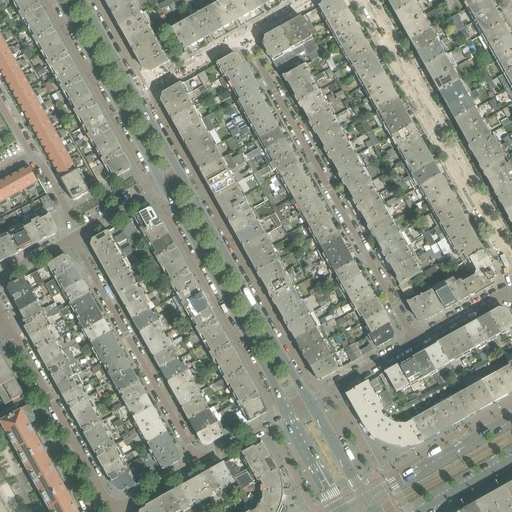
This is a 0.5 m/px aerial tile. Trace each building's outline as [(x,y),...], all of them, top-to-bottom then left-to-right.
[(47,20),(36,0),(24,0),(16,5),(21,13),(19,14),(24,22),(25,21),(30,29),(47,20)] [(104,0),(113,14),(134,2),(137,0),(104,0)] [(175,4),(172,0),(169,0),(159,5),(161,10),(161,11),(165,9),(170,6),(172,5),(175,4)] [(248,16),(249,14),(241,0),(225,0),(212,8),(223,28),(225,28),(228,27),(229,25),(243,17),(245,17),(248,16)] [(241,0),(249,14),(250,13),(251,14),(254,12),(255,10),(269,3),(271,3),(274,1),(274,0),(241,0)] [(354,24),(348,12),(341,0),(337,0),(336,1),(335,0),(333,0),(320,8),(335,35),(354,24)] [(415,4),(413,0),(388,0),(393,9),(393,10),(394,13),(396,14),(396,15),(415,4)] [(483,0),(461,0),(467,9),(483,0)] [(501,25),(493,10),(487,0),(483,0),(467,9),(482,36),(501,25)] [(451,10),(453,4),(454,4),(452,1),(444,5),(448,12),(451,10)] [(141,15),(145,12),(150,10),(148,6),(139,11),(134,2),(113,14),(134,52),(155,40),(141,15)] [(173,13),(178,10),(175,4),(172,5),(170,6),(173,13)] [(430,30),(415,4),(396,15),(397,15),(396,17),(398,20),(399,20),(408,35),(407,37),(409,39),(411,40),(410,41),(430,30)] [(222,30),(223,29),(223,28),(212,8),(185,23),(197,43),(199,43),(202,41),(203,40),(217,32),(219,32),(222,30)] [(13,19),(9,13),(11,11),(10,9),(3,12),(10,24),(19,19),(17,17),(13,19)] [(165,18),(165,17),(163,14),(155,18),(157,22),(165,18)] [(317,34),(309,21),(312,19),(309,14),(301,18),(304,22),(313,40),(316,38),(315,35),(317,34)] [(464,28),(457,15),(451,18),(455,26),(458,31),(459,31),(464,28)] [(156,23),(159,28),(168,23),(165,18),(157,22),(156,23)] [(313,40),(304,22),(301,18),(280,30),(293,52),(302,47),(303,48),(312,62),(322,56),(313,40)] [(61,44),(47,20),(30,29),(34,38),(33,38),(37,46),(39,45),(43,53),(61,44)] [(197,43),(185,23),(172,30),(173,31),(179,44),(184,52),(187,50),(186,49),(191,46),(193,47),(196,45),(197,43)] [(369,50),(363,39),(354,24),(335,35),(350,62),(369,50)] [(511,53),(511,43),(508,36),(501,25),(482,36),(489,49),(497,62),(511,53)] [(458,31),(455,26),(450,29),(453,34),(458,31)] [(445,57),(433,36),(439,33),(436,27),(430,30),(410,41),(411,42),(411,43),(413,46),(414,47),(423,61),(422,63),(424,66),(425,66),(425,67),(445,57)] [(471,42),(464,28),(459,31),(460,35),(466,45),(471,42)] [(293,52),(280,30),(268,36),(269,36),(266,38),(264,46),(265,48),(264,48),(273,63),(293,52)] [(0,41),(12,35),(11,31),(5,34),(4,34),(1,35),(0,33),(0,41)] [(179,44),(173,31),(169,33),(175,46),(179,44)] [(0,50),(7,46),(5,43),(8,41),(8,40),(14,37),(12,35),(0,41),(0,50)] [(164,56),(155,40),(134,52),(144,70),(151,72),(176,58),(173,53),(167,55),(164,56)] [(74,68),(61,44),(43,53),(48,62),(46,63),(51,71),(52,70),(57,78),(74,68)] [(0,58),(20,48),(18,45),(12,48),(12,47),(9,49),(7,46),(0,50),(0,58)] [(0,68),(14,60),(12,56),(16,54),(22,50),(20,48),(0,58),(0,68)] [(482,53),(487,50),(486,48),(481,51),(480,49),(473,53),(475,57),(482,53)] [(384,76),(377,65),(369,50),(350,62),(356,73),(364,87),(384,76)] [(471,58),(468,52),(463,55),(467,61),(471,58)] [(511,87),(511,53),(497,62),(504,75),(508,82),(504,85),(507,91),(511,87)] [(252,78),(245,66),(244,64),(242,65),(238,58),(233,56),(216,66),(223,79),(225,78),(232,90),(252,78)] [(459,83),(445,57),(425,67),(426,68),(426,70),(427,72),(429,73),(437,88),(437,89),(438,92),(440,93),(440,94),(459,83)] [(336,70),(330,59),(330,58),(325,60),(332,72),(336,70)] [(3,76),(26,63),(25,60),(21,62),(20,61),(16,63),(14,60),(0,68),(2,73),(2,76),(3,76)] [(23,74),(20,70),(24,68),(28,65),(26,63),(3,76),(4,78),(5,78),(8,83),(23,74)] [(312,81),(305,67),(304,66),(302,68),(292,73),(284,78),(287,83),(289,83),(296,97),(296,99),(298,103),(299,103),(299,104),(304,101),(319,93),(312,81)] [(88,93),(74,68),(57,78),(62,87),(60,87),(65,95),(66,94),(71,102),(88,93)] [(289,68),(279,73),(282,79),(284,78),(292,73),(289,68)] [(40,78),(46,73),(44,69),(43,70),(37,73),(40,78)] [(334,77),(330,69),(325,72),(330,80),(334,77)] [(492,81),(485,69),(480,71),(481,72),(487,84),(492,81)] [(210,86),(203,73),(197,76),(200,81),(204,89),(210,86)] [(10,90),(34,77),(32,74),(28,76),(28,75),(24,77),(23,74),(8,83),(10,87),(10,90)] [(398,101),(391,90),(384,76),(364,87),(376,109),(377,111),(378,112),(398,101)] [(30,88),(28,84),(32,82),(32,81),(35,79),(34,77),(10,90),(12,92),(13,92),(15,96),(30,88)] [(260,92),(252,78),(232,90),(239,102),(237,103),(244,115),(264,104),(258,94),(260,93),(260,92)] [(471,94),(464,80),(460,83),(459,83),(440,94),(441,94),(440,96),(442,99),(444,99),(447,105),(452,114),(451,116),(453,118),(455,119),(454,120),(474,109),(470,102),(480,97),(476,91),(471,94)] [(213,89),(222,84),(220,81),(211,86),(213,89)] [(187,96),(192,92),(186,82),(164,95),(162,102),(172,120),(193,108),(187,96)] [(54,90),(50,83),(45,86),(49,93),(54,90)] [(18,104),(42,91),(40,88),(36,90),(36,89),(32,91),(30,88),(15,96),(18,101),(17,101),(18,104)] [(42,100),(40,96),(39,96),(47,91),(46,89),(42,91),(18,104),(20,106),(21,106),(23,111),(42,100)] [(337,99),(344,95),(342,91),(335,95),(337,99)] [(102,117),(94,103),(88,93),(71,102),(76,111),(74,112),(78,120),(80,119),(84,127),(102,117)] [(327,106),(319,93),(304,101),(299,104),(300,104),(299,105),(301,109),(303,109),(311,123),(310,125),(312,129),(313,129),(313,130),(333,118),(327,106)] [(221,102),(219,98),(213,101),(215,106),(221,102)] [(26,118),(52,105),(50,101),(44,104),(42,100),(23,111),(26,115),(25,115),(26,118)] [(412,126),(405,115),(398,101),(378,112),(379,114),(392,137),(412,126)] [(210,116),(217,112),(212,103),(208,105),(211,111),(209,113),(210,116)] [(278,129),(270,115),(264,104),(244,115),(258,140),(278,129)] [(31,124),(50,114),(47,110),(53,107),(52,105),(26,118),(28,120),(31,124)] [(364,120),(357,107),(353,109),(360,122),(364,120)] [(201,121),(194,109),(193,108),(172,120),(187,146),(208,134),(215,130),(210,122),(215,119),(220,127),(225,124),(218,111),(217,112),(210,116),(201,121)] [(482,122),(474,109),(454,120),(456,120),(455,122),(457,125),(458,125),(467,140),(466,142),(468,145),(469,145),(489,135),(484,127),(489,124),(487,120),(487,119),(482,122)] [(229,117),(226,111),(221,114),(224,120),(229,117)] [(372,132),(366,122),(379,114),(378,112),(364,120),(360,122),(367,135),(372,132)] [(34,132),(57,118),(56,116),(52,118),(50,114),(31,124),(33,129),(34,132)] [(116,142),(106,125),(102,117),(84,127),(89,135),(87,136),(89,140),(78,147),(80,150),(87,146),(91,144),(92,145),(94,144),(98,152),(116,142)] [(54,130),(52,127),(55,125),(55,124),(59,122),(57,118),(34,132),(36,134),(39,138),(54,130)] [(348,145),(334,120),(333,118),(313,130),(314,130),(314,131),(316,135),(318,135),(321,140),(325,149),(325,151),(327,154),(328,155),(328,156),(348,145)] [(510,123),(507,119),(501,123),(503,127),(510,123)] [(240,134),(248,130),(246,126),(237,131),(240,134)] [(426,151),(420,140),(412,126),(392,137),(406,162),(426,151)] [(292,154),(286,143),(278,129),(258,140),(261,145),(257,148),(258,150),(244,158),(244,159),(246,163),(251,161),(261,155),(263,154),(265,153),(272,165),(292,154)] [(42,146),(65,133),(64,130),(60,132),(59,131),(56,133),(54,130),(39,138),(41,143),(41,146),(42,146)] [(242,138),(250,134),(248,130),(240,134),(242,138)] [(379,144),(372,132),(367,135),(374,147),(379,144)] [(62,144),(59,140),(63,138),(67,135),(65,133),(42,146),(43,148),(44,148),(47,152),(62,144)] [(223,142),(232,137),(230,133),(221,138),(223,142)] [(499,147),(494,138),(496,137),(493,133),(489,136),(489,135),(469,145),(469,146),(483,173),(504,161),(501,156),(503,155),(501,151),(511,144),(511,141),(509,136),(502,140),(504,144),(499,147)] [(222,158),(215,146),(208,134),(187,146),(200,171),(222,158)] [(237,149),(231,139),(226,142),(232,152),(237,149)] [(130,167),(122,154),(116,142),(98,152),(103,159),(101,160),(103,165),(97,168),(106,183),(129,171),(130,167)] [(49,159),(73,147),(71,144),(67,146),(67,145),(64,147),(62,144),(47,152),(49,157),(49,159)] [(363,170),(348,145),(328,156),(329,156),(328,157),(330,161),(332,161),(340,175),(339,177),(341,180),(342,181),(342,182),(363,170)] [(70,158),(67,154),(71,152),(75,150),(73,147),(49,159),(50,160),(51,162),(52,162),(54,166),(70,158)] [(420,187),(440,176),(426,151),(406,162),(401,165),(401,167),(403,170),(405,171),(408,178),(404,180),(396,184),(399,189),(404,186),(404,184),(409,182),(414,191),(420,187)] [(279,175),(298,164),(292,154),(272,165),(269,166),(272,172),(276,170),(279,175)] [(215,197),(237,184),(230,172),(233,170),(237,168),(243,164),(246,163),(244,159),(234,164),(229,155),(223,159),(222,158),(200,171),(215,197)] [(93,164),(89,157),(85,159),(91,171),(97,168),(95,164),(93,164)] [(57,173),(80,160),(79,158),(75,160),(75,159),(71,161),(70,158),(54,166),(57,171),(56,171),(57,173)] [(77,172),(75,168),(79,166),(78,165),(80,164),(79,162),(81,161),(80,160),(57,173),(57,174),(59,176),(60,176),(62,180),(77,172)] [(511,170),(508,164),(506,165),(504,161),(483,173),(498,199),(511,191),(511,170)] [(312,189),(305,178),(298,164),(279,175),(281,179),(278,183),(282,190),(278,192),(280,196),(288,191),(292,200),(304,194),(312,189)] [(37,181),(29,168),(24,170),(21,170),(34,194),(37,192),(35,189),(36,188),(33,184),(37,182),(37,181)] [(106,183),(97,168),(91,171),(95,178),(101,186),(106,183)] [(381,182),(379,178),(383,176),(381,172),(371,177),(366,168),(363,170),(342,182),(343,182),(343,183),(345,186),(347,187),(354,201),(354,203),(356,206),(357,207),(377,196),(370,184),(373,182),(375,186),(381,182)] [(264,183),(261,178),(267,175),(264,169),(253,175),(259,186),(264,183)] [(34,194),(21,170),(21,171),(19,172),(19,173),(15,176),(22,190),(26,188),(28,192),(29,192),(32,196),(34,194)] [(91,192),(79,171),(77,172),(62,180),(61,180),(73,202),(91,192)] [(398,175),(391,178),(395,185),(396,184),(404,180),(402,177),(400,178),(398,175)] [(22,190),(15,176),(10,178),(7,178),(20,202),(23,200),(21,196),(22,196),(19,192),(22,190)] [(454,201),(448,190),(440,176),(420,187),(425,197),(420,200),(422,203),(427,200),(434,212),(454,201)] [(20,202),(7,178),(5,180),(5,181),(1,183),(9,198),(12,196),(14,200),(15,200),(17,203),(20,202)] [(9,198),(1,183),(0,183),(0,198),(6,210),(9,208),(7,204),(8,204),(5,200),(9,198)] [(271,195),(264,183),(259,186),(266,198),(271,195)] [(251,210),(244,197),(237,184),(215,197),(229,222),(251,210)] [(326,214),(319,203),(312,189),(304,194),(292,200),(295,206),(293,207),(295,212),(292,214),(293,216),(297,214),(299,212),(300,213),(304,220),(307,224),(326,214)] [(511,191),(498,199),(511,223),(511,191)] [(388,207),(402,199),(400,195),(386,203),(388,207)] [(55,211),(47,196),(40,200),(48,214),(55,211)] [(392,222),(386,212),(377,196),(357,207),(358,208),(357,209),(359,212),(361,213),(364,218),(369,227),(368,229),(370,232),(371,232),(371,233),(392,222)] [(413,207),(409,200),(408,201),(406,196),(402,198),(409,210),(413,207)] [(468,227),(462,215),(454,201),(434,212),(441,225),(448,238),(468,227)] [(31,212),(27,206),(22,209),(25,215),(31,212)] [(284,220),(279,212),(283,210),(281,206),(274,211),(280,222),(284,220)] [(266,236),(258,223),(260,221),(253,208),(251,210),(229,222),(244,248),(266,236)] [(168,236),(161,223),(153,210),(151,209),(107,233),(114,247),(117,245),(125,258),(126,258),(134,253),(130,245),(128,241),(132,239),(141,234),(144,239),(147,237),(151,245),(168,236)] [(339,239),(333,228),(326,214),(307,224),(314,237),(305,242),(308,246),(316,241),(321,250),(339,239)] [(56,231),(49,216),(48,216),(48,217),(40,221),(39,219),(32,223),(32,225),(24,229),(33,246),(55,235),(56,231)] [(289,226),(286,220),(280,223),(284,229),(289,226)] [(410,246),(406,237),(411,234),(408,230),(403,233),(399,235),(392,222),(371,233),(372,234),(372,235),(374,238),(376,239),(383,252),(383,255),(385,258),(386,258),(386,259),(410,246)] [(482,252),(476,240),(468,227),(448,238),(453,246),(444,251),(446,255),(437,260),(439,264),(448,259),(449,259),(453,257),(452,254),(453,254),(452,252),(455,251),(462,263),(469,260),(482,252)] [(0,242),(9,259),(33,246),(24,229),(16,234),(15,232),(7,235),(8,237),(0,242),(0,241),(0,242)] [(428,232),(423,235),(423,236),(424,237),(424,238),(428,245),(430,248),(436,245),(428,232)] [(114,247),(107,233),(93,241),(91,246),(104,269),(122,260),(125,258),(117,245),(114,247)] [(182,261),(168,236),(151,245),(156,254),(154,255),(158,263),(160,262),(165,270),(182,261)] [(280,261),(273,248),(266,236),(244,248),(258,274),(279,262),(280,261)] [(353,264),(347,252),(339,239),(321,250),(335,274),(353,264)] [(0,263),(9,259),(0,242),(0,263)] [(421,274),(413,261),(418,259),(410,246),(386,259),(387,259),(386,261),(388,264),(390,265),(398,278),(397,281),(400,285),(401,286),(413,279),(421,274)] [(436,258),(431,250),(424,255),(418,258),(420,261),(426,258),(427,259),(430,258),(432,261),(436,258)] [(470,296),(491,285),(494,283),(492,280),(493,278),(496,276),(482,252),(469,260),(475,270),(472,278),(462,283),(470,296)] [(82,282),(69,259),(64,258),(45,268),(48,274),(50,272),(51,273),(53,272),(57,279),(45,286),(52,299),(64,292),(82,282)] [(126,258),(125,258),(122,260),(104,269),(119,295),(136,286),(133,279),(141,274),(138,268),(133,271),(126,258)] [(196,285),(182,261),(165,270),(170,279),(168,280),(172,288),(174,287),(179,295),(196,285)] [(294,289),(293,288),(279,262),(258,274),(273,301),(294,289)] [(349,299),(367,288),(353,264),(335,274),(342,287),(338,288),(340,293),(335,296),(339,304),(345,301),(349,299)] [(44,284),(37,272),(32,275),(38,287),(44,284)] [(35,293),(31,286),(29,287),(24,278),(10,287),(9,291),(20,312),(37,303),(33,295),(35,293)] [(415,284),(413,279),(401,286),(400,285),(398,286),(406,300),(416,295),(411,286),(415,284)] [(470,296),(462,283),(461,282),(460,281),(455,284),(454,281),(434,292),(444,311),(470,296)] [(96,308),(90,297),(82,282),(64,292),(71,305),(59,312),(60,313),(61,315),(63,318),(69,315),(67,313),(74,309),(79,318),(96,308)] [(193,320),(210,310),(196,285),(179,295),(184,304),(181,305),(183,309),(175,314),(170,317),(172,319),(172,321),(188,312),(193,320)] [(149,305),(141,289),(139,289),(136,286),(119,295),(133,320),(151,311),(148,306),(149,305)] [(159,295),(167,291),(165,287),(157,291),(159,295)] [(316,288),(309,292),(311,296),(318,292),(316,288)] [(383,313),(376,300),(375,298),(373,299),(367,288),(349,299),(356,312),(358,310),(365,323),(383,313)] [(309,316),(304,306),(303,305),(294,289),(273,301),(288,328),(309,316)] [(444,311),(434,292),(418,302),(416,299),(408,304),(413,313),(414,313),(417,319),(425,321),(427,320),(427,321),(444,311)] [(332,302),(328,295),(322,298),(326,305),(332,302)] [(53,318),(60,313),(59,312),(57,308),(52,310),(50,306),(42,311),(37,303),(20,312),(26,322),(24,323),(27,327),(25,328),(31,339),(48,329),(49,328),(45,321),(52,316),(53,318)] [(110,333),(102,318),(96,308),(79,318),(77,320),(91,344),(110,333)] [(224,335),(210,310),(193,320),(198,328),(195,330),(200,337),(202,336),(206,344),(224,335)] [(511,332),(511,321),(507,312),(499,310),(489,315),(500,335),(505,332),(507,335),(511,332)] [(165,336),(162,330),(163,329),(155,314),(153,315),(151,311),(133,320),(147,345),(165,336)] [(326,341),(328,340),(313,313),(309,316),(288,328),(303,354),(326,341)] [(392,340),(393,335),(389,327),(391,326),(383,313),(365,323),(372,335),(371,335),(378,348),(392,340)] [(500,335),(489,315),(464,330),(475,349),(500,335)] [(348,325),(344,318),(336,323),(340,329),(348,325)] [(336,325),(333,320),(327,323),(330,329),(336,325)] [(61,353),(57,345),(62,342),(58,334),(54,336),(52,337),(48,329),(31,339),(44,363),(61,353)] [(475,349),(464,330),(438,344),(438,345),(449,364),(449,363),(475,349)] [(351,338),(348,332),(343,335),(346,340),(351,338)] [(124,358),(119,348),(110,333),(91,344),(102,364),(92,370),(95,375),(101,371),(100,369),(104,367),(105,369),(124,358)] [(238,360),(224,335),(206,344),(211,353),(209,354),(214,362),(216,361),(220,369),(238,360)] [(177,354),(169,339),(167,340),(165,336),(147,345),(161,370),(178,360),(175,355),(177,354)] [(175,346),(183,341),(181,338),(173,343),(175,346)] [(355,344),(352,338),(347,341),(350,346),(355,344)] [(320,380),(343,367),(340,362),(336,364),(332,356),(335,354),(331,347),(330,348),(326,341),(303,354),(317,379),(320,380)] [(351,363),(371,352),(369,348),(362,351),(360,353),(355,344),(349,347),(349,346),(344,349),(351,363)] [(449,364),(438,345),(412,360),(424,380),(450,365),(449,363),(449,364)] [(90,361),(84,349),(81,351),(87,361),(87,362),(90,361)] [(74,377),(70,369),(75,365),(73,362),(70,364),(67,360),(66,361),(61,353),(44,363),(58,386),(74,377)] [(511,354),(506,358),(510,367),(496,375),(508,395),(511,392),(511,354)] [(0,387),(15,380),(2,356),(2,357),(0,356),(0,387)] [(138,383),(130,368),(124,358),(105,369),(100,372),(103,378),(108,375),(116,388),(117,387),(120,393),(138,383)] [(194,384),(198,382),(195,376),(191,379),(183,364),(181,365),(178,360),(161,370),(175,395),(194,384)] [(252,385),(238,360),(220,369),(225,378),(223,379),(227,387),(230,386),(234,394),(252,385)] [(424,380),(412,360),(404,364),(404,363),(386,373),(392,384),(397,393),(409,385),(411,387),(424,380)] [(479,411),(508,395),(496,375),(488,360),(474,368),(482,382),(468,390),(479,411)] [(100,372),(95,375),(98,380),(103,378),(100,372)] [(392,384),(386,373),(380,377),(386,388),(392,384)] [(448,382),(445,378),(444,379),(441,374),(438,375),(443,385),(446,383),(448,382)] [(443,385),(438,375),(434,377),(440,387),(443,385)] [(82,386),(76,376),(74,377),(58,386),(63,397),(80,387),(82,386)] [(479,411),(468,390),(467,391),(460,376),(451,382),(458,396),(454,398),(446,383),(443,385),(440,387),(422,397),(418,399),(437,434),(479,411)] [(395,424),(384,418),(381,412),(384,411),(376,397),(384,393),(376,379),(347,395),(362,423),(365,427),(369,432),(372,435),(377,439),(378,440),(380,440),(385,443),(390,445),(396,446),(400,447),(400,424),(400,420),(401,415),(396,415),(396,424),(395,424)] [(0,395),(1,397),(19,387),(15,380),(0,387),(0,395)] [(152,408),(147,398),(138,383),(120,393),(123,398),(122,399),(123,402),(126,406),(130,413),(131,412),(134,418),(152,408)] [(209,411),(194,384),(175,395),(189,421),(209,411)] [(266,411),(252,385),(234,394),(239,402),(237,404),(241,412),(244,410),(250,422),(265,413),(266,411)] [(5,405),(24,395),(19,387),(1,397),(5,405)] [(94,411),(89,403),(91,402),(87,394),(85,395),(80,387),(63,397),(77,421),(94,411)] [(106,397),(102,390),(97,393),(101,400),(106,397)] [(417,399),(413,401),(404,407),(412,421),(408,424),(400,424),(400,447),(401,447),(407,447),(413,446),(419,444),(423,442),(437,434),(418,399),(417,399)] [(120,404),(113,408),(115,411),(116,412),(119,410),(123,408),(120,404)] [(77,511),(64,487),(28,423),(36,418),(34,415),(31,416),(28,409),(22,413),(21,411),(19,412),(16,407),(0,415),(0,416),(3,421),(1,422),(3,427),(2,427),(7,436),(8,436),(50,511),(77,511)] [(167,434),(158,418),(152,408),(134,418),(132,418),(147,445),(167,434)] [(218,423),(221,421),(214,408),(209,411),(189,421),(203,445),(206,446),(223,437),(224,437),(229,433),(227,429),(223,431),(218,423)] [(90,444),(112,432),(107,424),(104,425),(100,418),(98,419),(94,411),(77,421),(90,444)] [(227,418),(226,415),(223,411),(219,414),(222,420),(223,420),(227,418)] [(123,426),(120,421),(113,425),(116,430),(123,426)] [(116,446),(114,442),(112,444),(107,435),(112,432),(90,444),(104,468),(121,459),(125,457),(118,445),(116,446)] [(180,458),(172,444),(167,434),(147,445),(157,463),(162,471),(163,471),(179,461),(180,458)] [(133,443),(130,438),(123,442),(126,447),(133,443)] [(269,457),(266,452),(262,443),(242,454),(247,463),(250,468),(269,457)] [(279,471),(275,463),(273,463),(269,457),(250,468),(250,469),(241,474),(240,473),(231,478),(235,485),(239,492),(241,490),(242,491),(243,490),(279,471)] [(138,465),(144,462),(142,458),(127,466),(130,470),(131,469),(138,465)] [(127,489),(128,490),(135,486),(132,479),(134,478),(129,470),(130,470),(127,466),(127,465),(125,466),(121,459),(104,468),(114,487),(115,486),(118,491),(122,492),(127,489)] [(152,459),(144,463),(148,471),(153,468),(151,466),(155,463),(152,459)] [(240,473),(237,468),(234,470),(229,461),(224,464),(231,478),(240,473)] [(144,462),(138,465),(146,480),(152,477),(148,471),(144,463),(144,462)] [(235,485),(231,478),(224,464),(210,472),(222,492),(234,485),(235,485)] [(281,506),(282,500),(283,495),(283,494),(283,489),(282,483),(284,483),(282,477),(279,471),(243,490),(244,493),(254,493),(255,495),(252,500),(260,505),(272,511),(280,511),(281,509),(282,507),(281,506)] [(222,492),(210,472),(185,486),(196,506),(222,492)] [(511,511),(511,483),(491,496),(499,511),(511,511)] [(196,506),(185,486),(159,501),(165,511),(180,511),(182,511),(192,511),(190,509),(196,506)] [(234,503),(229,495),(225,497),(230,506),(234,503)] [(499,511),(491,496),(470,507),(463,511),(462,511),(499,511)] [(165,511),(159,501),(147,507),(146,509),(141,511),(165,511)] [(218,511),(221,510),(219,506),(217,507),(214,501),(211,502),(216,511),(218,511)]
